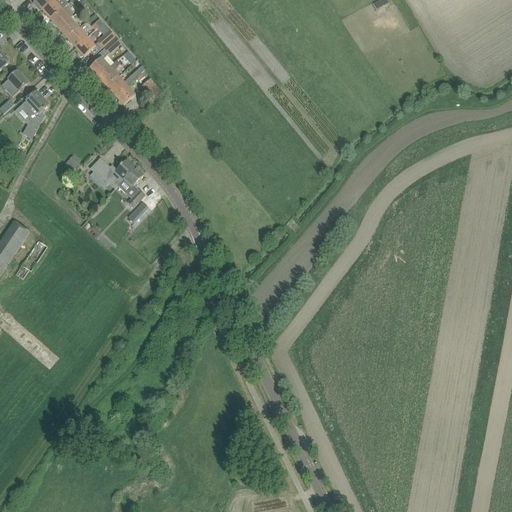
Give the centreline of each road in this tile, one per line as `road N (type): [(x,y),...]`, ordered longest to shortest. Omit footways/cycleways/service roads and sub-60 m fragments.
road 1 (tertiary): [(330,511),(172,192),(0,3)]
road 2 (track): [(201,249),(124,374),(65,450)]
